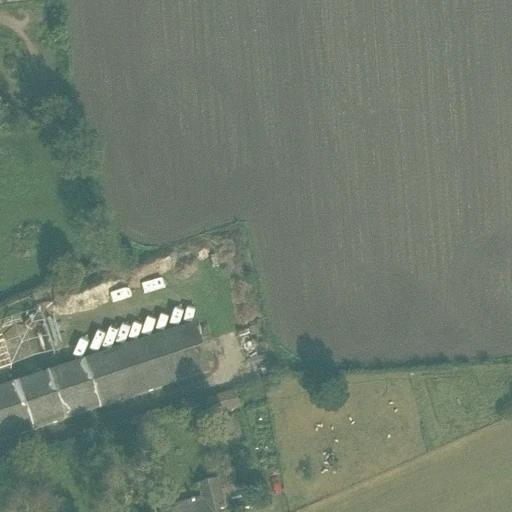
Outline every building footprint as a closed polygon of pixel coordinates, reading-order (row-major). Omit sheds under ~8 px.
[(50,307),(0,325),(0,377),(64,353),(50,307)] [(193,325),(0,388),(0,443),(209,374),(193,325)] [(203,400),(207,415),(226,409),(226,411),(239,408),(234,391),(203,400)] [(226,509),(259,500),(255,487),(236,493),(230,471),(216,474),(217,478),(198,484),(202,498),(158,511),(219,511),(219,509),(225,508),(226,509)] [(157,475),(140,478),(146,504),(162,500),(157,475)]
